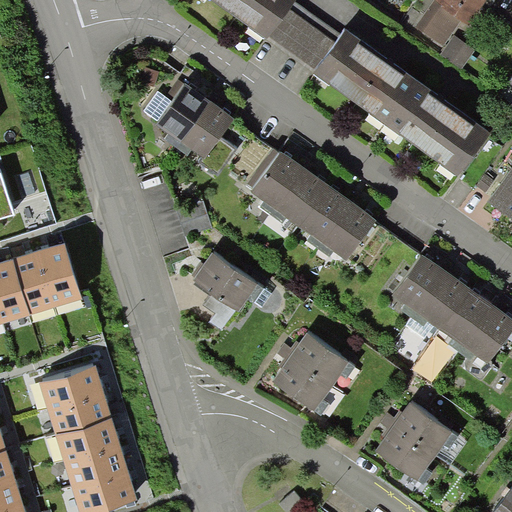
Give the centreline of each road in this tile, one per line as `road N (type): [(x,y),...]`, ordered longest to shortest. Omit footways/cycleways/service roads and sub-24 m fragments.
road 1 (residential): [(139,17),(177,28),(511,269)]
road 2 (residential): [(65,30),(184,416)]
road 3 (residential): [(184,416),(239,415),(274,431),(387,511)]
